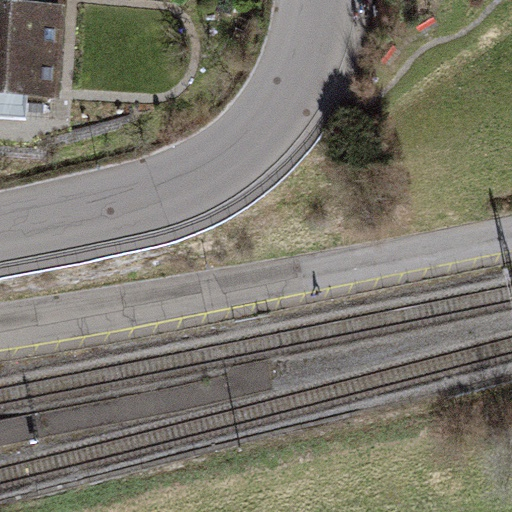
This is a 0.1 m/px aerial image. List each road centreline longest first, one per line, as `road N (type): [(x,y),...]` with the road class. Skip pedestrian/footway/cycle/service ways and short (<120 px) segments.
road 1 (residential): [(0,329),(218,296),(511,235)]
road 2 (residential): [(0,225),(136,197),(190,178),(242,144),(298,62),(314,0)]
